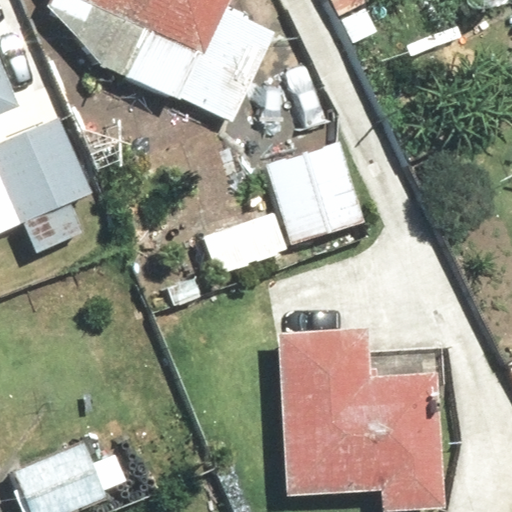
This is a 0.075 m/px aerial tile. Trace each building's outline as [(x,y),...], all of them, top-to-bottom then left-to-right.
[(49,0),(182,62),(211,0),(49,0)] [(55,122),(0,145),(0,234),(87,199),(55,122)] [(337,145),(265,166),(288,248),(361,227),(337,145)] [(282,252),(268,215),(200,241),(214,278),(282,252)] [(355,329),(257,334),(266,502),(361,497),(362,511),(431,511),(424,378),(358,382),(355,329)] [(10,468),(26,511),(70,511),(102,501),(80,442),(10,468)]
